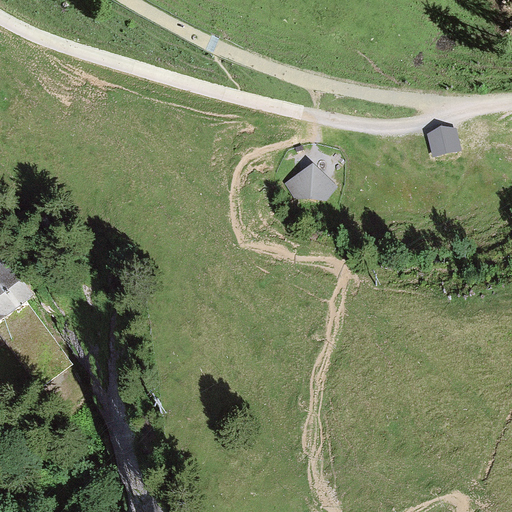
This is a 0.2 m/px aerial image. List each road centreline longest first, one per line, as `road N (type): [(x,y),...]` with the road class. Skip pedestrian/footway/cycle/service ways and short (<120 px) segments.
road 1 (track): [(127,0),(314,82),(487,107)]
road 2 (track): [(315,116),(72,48),(0,17)]
road 3 (track): [(315,116),(404,126),(487,107)]
